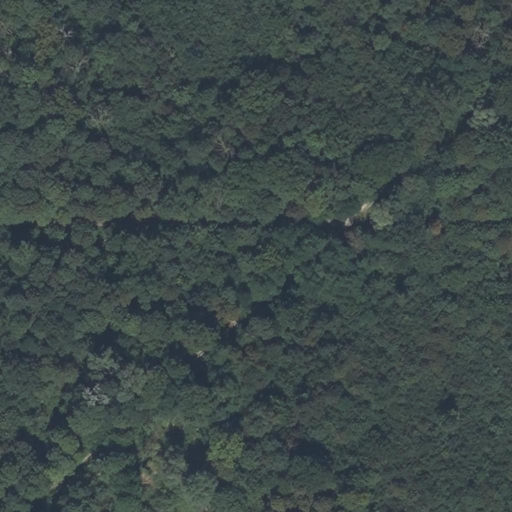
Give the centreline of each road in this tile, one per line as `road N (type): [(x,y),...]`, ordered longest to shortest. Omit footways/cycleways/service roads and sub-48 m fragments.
road 1 (track): [(511,79),(26,511)]
road 2 (track): [(511,220),(0,223)]
road 3 (unknown): [(325,0),(110,248),(116,298),(172,305),(237,328)]
road 4 (unknown): [(504,511),(437,441),(323,385),(237,328)]
